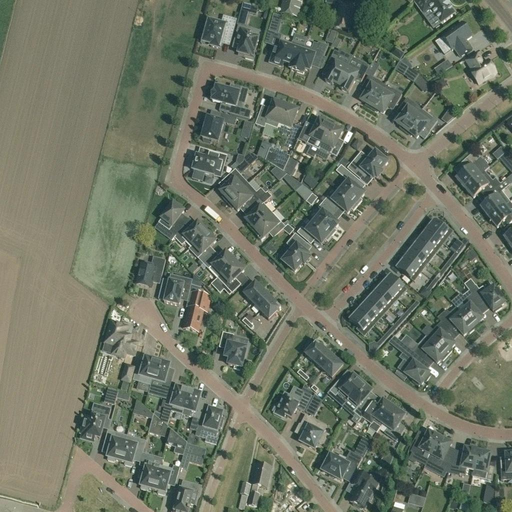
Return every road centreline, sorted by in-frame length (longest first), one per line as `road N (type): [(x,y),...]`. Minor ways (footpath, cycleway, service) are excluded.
road 1 (residential): [(324,326),(180,186),(202,81),(224,71),(307,98),(414,166)]
road 2 (residential): [(329,511),(272,436),(141,310)]
road 3 (residential): [(439,193),(324,326)]
road 4 (residential): [(414,166),(313,282)]
road 5 (residential): [(428,412),(324,326)]
road 6 (residential): [(67,511),(82,459),(142,511)]
road 7 (residential): [(511,88),(414,166)]
road 8 (residential): [(511,322),(469,359),(428,412)]
road 9 (residential): [(439,193),(511,288)]
